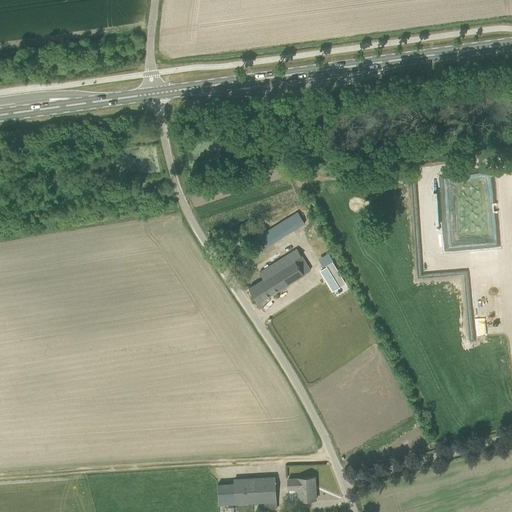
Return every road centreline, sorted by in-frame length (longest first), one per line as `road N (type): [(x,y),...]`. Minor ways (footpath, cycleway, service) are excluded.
road 1 (unclassified): [(352,511),(292,374),(181,202),(154,93)]
road 2 (track): [(334,460),(0,477)]
road 3 (primary): [(397,60),(206,86)]
road 4 (primary): [(0,115),(154,93)]
